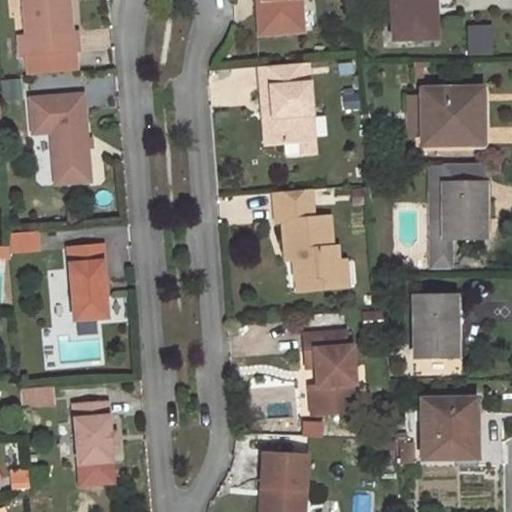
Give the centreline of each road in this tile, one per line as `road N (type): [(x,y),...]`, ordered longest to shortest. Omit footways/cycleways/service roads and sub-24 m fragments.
road 1 (residential): [(185,511),(223,453),(192,80),(210,31),(209,0)]
road 2 (residential): [(138,0),(132,33),(170,511)]
